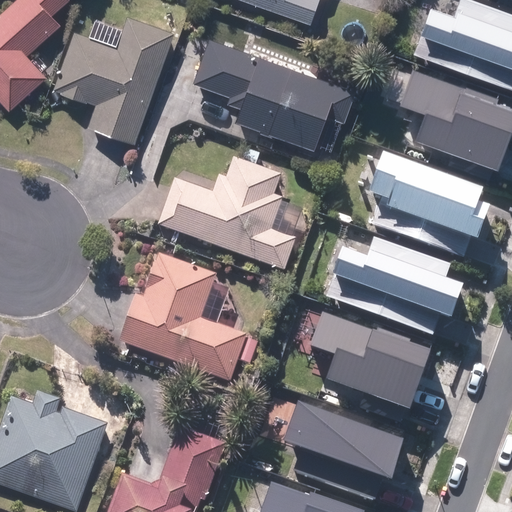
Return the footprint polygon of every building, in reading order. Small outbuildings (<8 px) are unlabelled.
[(53,0),(9,0),(0,8),(0,88),(11,99),(43,70),(21,47),(58,15),(49,4),(53,0)] [(261,0),(308,18),(314,0),(261,0)] [(511,22),(448,0),(439,0),(426,37),(511,67),(511,22)] [(132,131),(170,26),(130,12),(119,42),(81,29),(62,84),(99,98),(92,117),(132,131)] [(349,83),(210,37),(196,79),(229,91),(227,98),(237,101),(232,117),(305,142),(318,105),(339,112),(349,83)] [(429,111),(420,135),(504,165),(511,143),(511,102),(417,67),(404,102),(429,111)] [(179,177),(163,220),(285,265),(301,222),(277,213),(284,196),(272,191),(281,171),(239,157),(231,177),(224,174),(217,191),(179,177)] [(487,188),(391,158),(379,196),(395,201),(392,210),(484,239),(494,206),(483,202),(487,188)] [(152,248),(120,335),(233,377),(250,331),(200,312),(215,271),(152,248)] [(345,248),(334,282),(459,323),(472,282),(374,251),(372,256),(345,248)] [(326,377),(419,413),(442,354),(374,328),(371,336),(326,318),(314,348),(334,356),(326,377)] [(104,427),(14,395),(0,432),(0,478),(76,505),(104,427)] [(406,438),(306,402),(289,450),(389,486),(406,438)] [(197,511),(223,437),(183,424),(163,483),(125,470),(110,511),(197,511)] [(299,511),(305,497),(275,487),(266,511),(299,511)]
